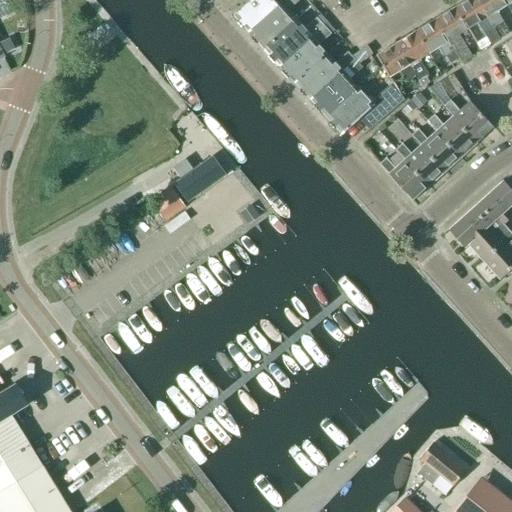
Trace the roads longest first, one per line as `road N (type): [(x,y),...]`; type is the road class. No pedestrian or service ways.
road 1 (unclassified): [(187,511),(24,299),(0,248)]
road 2 (unclassified): [(408,239),(209,12)]
road 3 (unclassified): [(0,158),(37,64),(42,0)]
road 4 (unclassified): [(511,355),(408,239)]
road 5 (residential): [(408,239),(511,154)]
